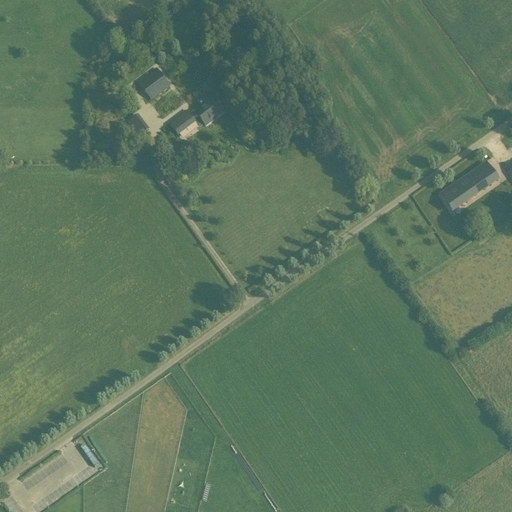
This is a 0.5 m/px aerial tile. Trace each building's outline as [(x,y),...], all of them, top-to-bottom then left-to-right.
[(239,33),(217,48),(223,56),(244,41),(239,33)] [(168,41),(154,52),(160,60),(174,49),(168,41)] [(169,85),(157,69),(138,82),(151,99),(169,85)] [(215,101),(196,115),(205,128),(225,113),(215,101)] [(188,113),(171,126),(178,135),(195,122),(188,113)] [(139,115),(129,122),(141,138),(151,131),(139,115)] [(475,192),(477,195),(498,181),(495,178),(486,165),(466,179),(475,192)] [(475,192),(466,179),(440,197),(451,213),(477,195),(475,192)]
